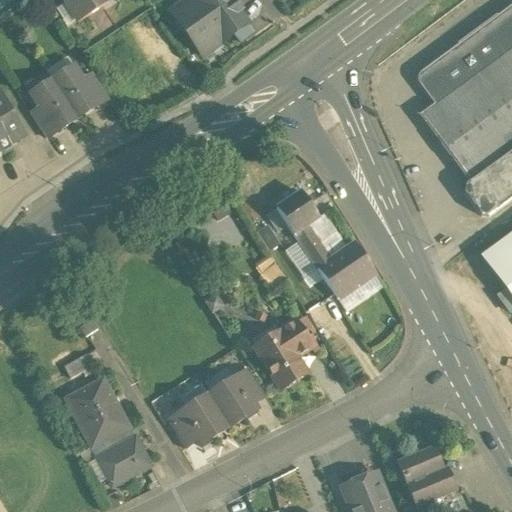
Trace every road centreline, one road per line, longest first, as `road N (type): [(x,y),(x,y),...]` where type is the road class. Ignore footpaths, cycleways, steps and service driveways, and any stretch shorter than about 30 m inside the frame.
road 1 (tertiary): [(0,273),(303,70)]
road 2 (tertiary): [(303,70),(453,365)]
road 3 (residential): [(453,365),(167,511)]
road 4 (tertiary): [(453,365),(511,477)]
